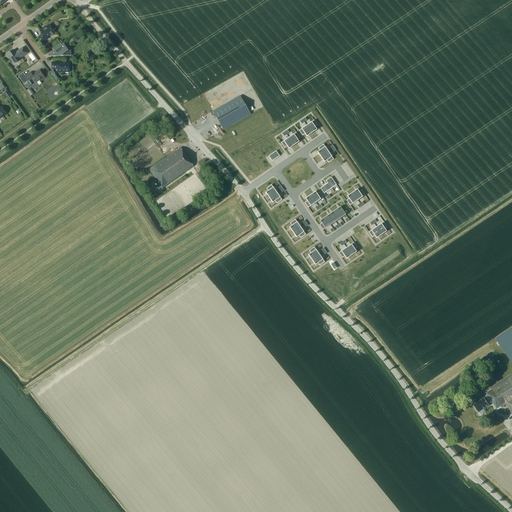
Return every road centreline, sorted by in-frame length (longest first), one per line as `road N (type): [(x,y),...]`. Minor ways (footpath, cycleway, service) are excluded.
road 1 (tertiary): [(511,511),(456,459),(377,349),(285,256),(242,191)]
road 2 (tertiary): [(242,191),(72,0)]
